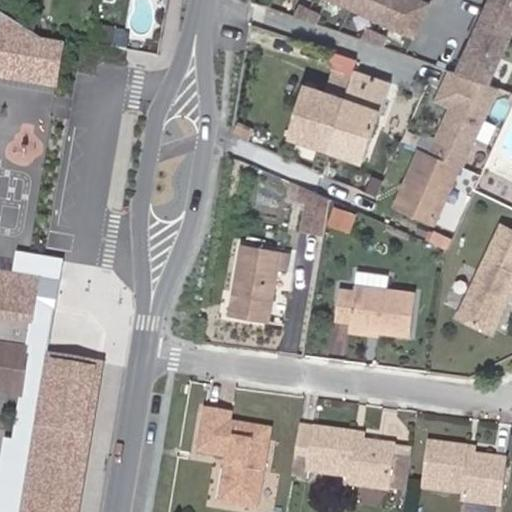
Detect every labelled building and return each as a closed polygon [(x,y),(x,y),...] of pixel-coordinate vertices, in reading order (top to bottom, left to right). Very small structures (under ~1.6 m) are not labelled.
[(332,0),(413,36),(428,0),(332,0)] [(511,0),(488,0),(456,74),(487,84),(511,27),(511,0)] [(301,7),(296,18),(318,26),(322,17),(301,7)] [(0,260),(0,84),(49,92),(57,39),(33,35),(0,14),(0,392),(22,396),(36,306),(55,309),(64,256),(9,248),(7,261),(0,260)] [(368,30),(363,41),(385,49),(389,40),(368,30)] [(364,162),(388,83),(353,71),(345,99),(304,84),(289,137),(364,162)] [(451,106),(430,154),(459,167),(461,168),(496,88),(487,84),(456,74),(449,71),(437,99),(451,106)] [(395,206),(434,224),(459,167),(430,154),(420,149),(395,206)] [(381,182),(372,178),(366,192),(375,196),(381,182)] [(296,199),(299,186),(293,183),(290,197),(296,199)] [(308,202),(310,191),(299,186),(296,199),(308,202)] [(324,233),(330,199),(310,191),(308,202),(303,230),(324,233)] [(351,227),(355,216),(340,211),(336,222),(351,227)] [(511,289),(511,231),(502,226),(460,317),(490,331),(505,301),(500,299),(503,292),(508,294),(510,289),(511,289)] [(268,321),(279,252),(242,246),(231,315),(268,321)] [(375,288),(377,277),(356,275),(355,285),(375,288)] [(410,336),(415,293),(375,288),(355,285),(354,292),(339,290),(335,320),(350,322),(349,328),(379,332),(410,336)] [(0,511),(22,511),(48,353),(55,309),(36,306),(22,396),(16,431),(10,431),(0,495),(0,511)] [(379,337),(379,332),(349,328),(348,333),(379,337)] [(77,511),(102,362),(48,353),(22,511),(77,511)] [(256,509),(270,430),(229,423),(231,414),(205,410),(198,451),(227,456),(232,457),(230,467),(226,466),(219,502),(256,509)] [(394,448),(394,445),(363,441),(354,440),(355,434),(315,429),(309,472),(350,477),(349,485),(388,490),(388,487),(394,448)] [(501,506),(507,459),(476,456),(468,455),(469,448),(427,442),(421,488),(462,493),(461,501),(501,506)] [(404,490),(409,450),(394,448),(388,487),(404,490)] [(476,456),(476,449),(469,448),(468,455),(476,456)]
